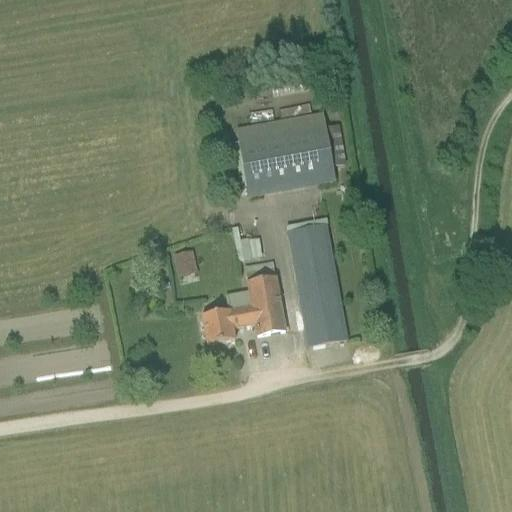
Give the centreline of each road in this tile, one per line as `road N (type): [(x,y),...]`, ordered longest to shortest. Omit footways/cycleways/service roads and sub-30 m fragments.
road 1 (track): [(0,432),(433,357)]
road 2 (track): [(433,357),(465,310),(476,164),(485,130),(511,96)]
